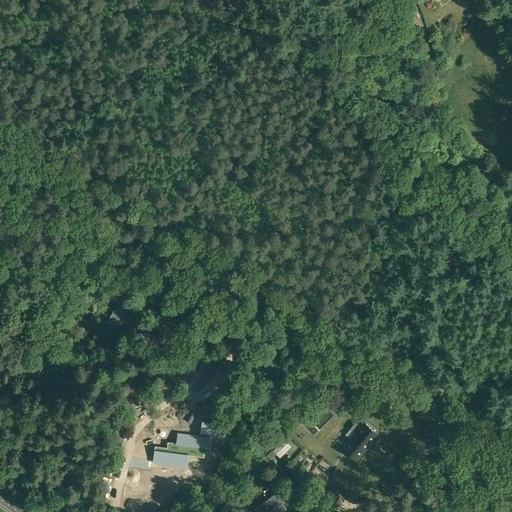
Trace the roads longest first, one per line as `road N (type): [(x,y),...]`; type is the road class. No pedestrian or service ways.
road 1 (track): [(511,432),(302,306),(255,318),(220,386)]
road 2 (track): [(489,418),(453,420),(410,480),(365,511)]
road 3 (track): [(333,511),(237,412)]
